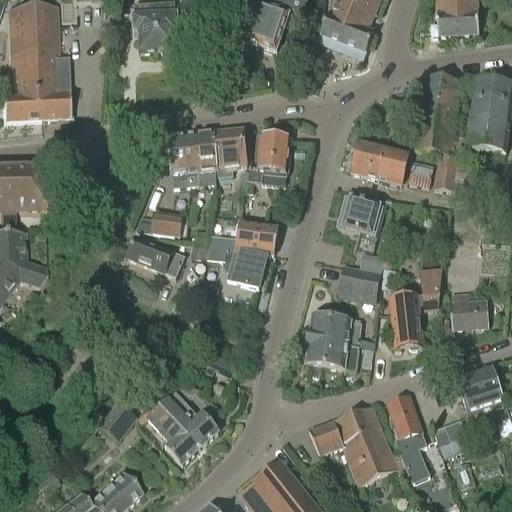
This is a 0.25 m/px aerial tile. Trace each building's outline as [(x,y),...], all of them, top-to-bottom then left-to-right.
[(226,0),(226,2),(225,4),(237,8),(239,0),(226,0)] [(286,19),(287,16),(303,21),(310,0),(287,0),(286,0),(249,0),(248,7),(246,6),(233,43),(276,58),(289,20),(286,19)] [(368,35),(382,0),(336,0),(319,41),(365,61),(375,39),(368,35)] [(435,0),(437,43),(479,41),(477,0),(435,0)] [(151,9),(132,10),(133,23),(134,37),(138,37),(139,59),(158,57),(158,59),(160,59),(162,61),(172,60),(174,58),(176,58),(175,40),(177,40),(176,18),(174,18),(173,8),(151,9)] [(59,66),(56,13),(9,14),(12,89),(17,88),(18,103),(2,103),(3,129),(70,126),(68,84),(60,84),(59,76),(68,76),(67,65),(59,66)] [(454,197),(456,187),(460,147),(453,146),(461,88),(424,83),(413,157),(438,160),(433,194),(454,197)] [(506,159),(511,115),(511,90),(475,85),(467,139),(461,138),(460,147),(456,187),(470,189),(473,168),(489,171),(491,157),(506,159)] [(217,176),(213,139),(213,134),(188,137),(191,163),(200,162),(201,176),(197,177),(199,192),(215,190),(217,176)] [(218,183),(232,181),(231,173),(245,172),(242,136),(213,139),(217,176),(218,183)] [(191,163),(188,137),(167,139),(171,177),(173,194),(199,192),(197,177),(201,176),(200,162),(191,163)] [(286,192),(290,147),(260,144),(257,177),(249,176),(249,178),(242,177),(239,199),(253,200),(254,189),(286,192)] [(401,191),(409,158),(359,147),(351,180),(401,191)] [(428,193),(432,174),(412,170),(408,189),(428,193)] [(47,175),(0,175),(0,234),(14,234),(14,221),(47,220),(47,175)] [(511,227),(511,220),(501,219),(511,215),(511,211),(504,193),(486,201),(494,220),(488,219),(488,230),(511,232),(511,227)] [(373,242),(380,214),(351,206),(344,234),(373,242)] [(181,243),(182,237),(184,222),(153,217),(150,239),(181,243)] [(273,262),(278,232),(240,226),(237,244),(236,251),(235,255),(273,262)] [(209,244),(209,238),(195,236),(193,251),(207,253),(208,244),(209,244)] [(0,270),(45,285),(45,275),(24,267),(23,239),(0,239),(0,270)] [(175,283),(184,263),(136,243),(128,264),(175,283)] [(228,243),(227,255),(235,256),(235,255),(236,251),(237,244),(228,243)] [(207,253),(193,251),(191,251),(190,264),(206,266),(208,253),(207,253)] [(247,261),(234,257),(225,256),(225,255),(224,255),(208,253),(206,266),(222,268),(222,270),(225,277),(228,278),(227,284),(240,288),(240,290),(258,294),(265,265),(247,260),(247,261)] [(383,279),(384,270),(382,270),(383,265),(362,261),(360,276),(380,280),(380,278),(383,279)] [(40,293),(45,285),(0,270),(0,306),(2,308),(19,286),(40,293)] [(389,295),(392,271),(384,270),(383,279),(381,294),(389,295)] [(380,280),(343,274),(338,299),(375,305),(377,293),(381,294),(383,279),(380,278),(380,280)] [(438,309),(440,275),(419,278),(422,300),(416,301),(416,300),(389,303),(396,355),(422,351),(417,310),(423,309),(424,310),(438,309)] [(214,305),(217,293),(202,290),(199,302),(214,305)] [(470,309),(469,300),(451,301),(453,335),(487,334),(486,308),(470,309)] [(357,353),(361,329),(312,322),(309,346),(357,353)] [(372,355),(374,344),(365,343),(363,354),(372,355)] [(354,377),(357,353),(309,346),(305,370),(308,370),(306,381),(319,383),(320,372),(354,377)] [(370,374),(372,355),(363,354),(361,373),(370,374)] [(216,358),(207,376),(215,380),(217,375),(235,382),(241,368),(216,358)] [(490,370),(454,381),(466,417),(463,418),(470,435),(496,427),(509,423),(490,370)] [(175,396),(153,417),(148,422),(148,423),(151,426),(155,423),(158,420),(161,423),(166,419),(172,425),(171,425),(181,436),(183,434),(200,453),(217,437),(200,418),(197,420),(175,396)] [(412,490),(430,483),(418,455),(427,451),(409,401),(387,410),(399,445),(394,446),(401,463),(401,464),(410,487),(411,486),(412,490)] [(118,446),(136,423),(118,408),(99,431),(118,446)] [(394,467),(379,434),(381,433),(372,411),(308,436),(319,460),(342,451),(357,492),(397,475),(403,489),(410,487),(401,464),(394,467)] [(141,430),(148,423),(148,422),(153,417),(148,413),(136,425),(141,430)] [(172,425),(166,419),(161,423),(158,420),(155,423),(151,426),(169,446),(164,450),(182,470),(200,453),(183,434),(181,436),(171,425),(172,425)] [(433,437),(438,449),(450,445),(455,458),(469,453),(459,427),(433,437)] [(315,511),(281,466),(239,500),(247,511),(315,511)] [(89,511),(128,511),(141,501),(122,479),(88,510),(89,511)] [(51,494),(58,488),(52,480),(44,485),(51,494)] [(43,499),(51,494),(44,485),(37,491),(43,499)] [(89,511),(88,510),(80,502),(66,511),(89,511)]
